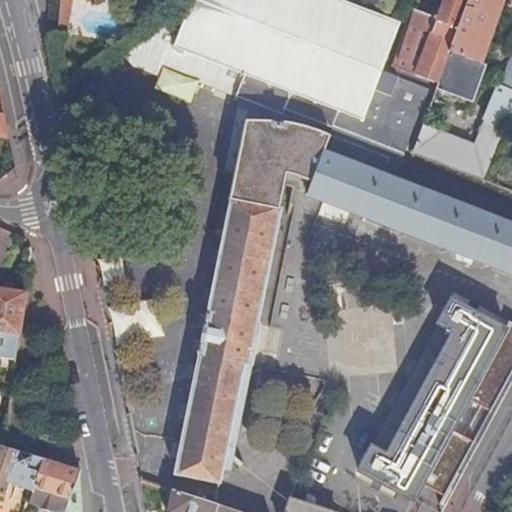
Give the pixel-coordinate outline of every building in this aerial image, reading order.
[(60,0),(59,9),(68,11),(69,0),(60,0)] [(133,67),(163,78),(166,71),(179,75),(282,114),(284,110),(332,128),(342,132),(405,157),(430,90),(384,70),(386,64),(402,22),(343,0),(193,0),(194,1),(189,4),(182,21),(176,19),(125,56),(133,67)] [(412,8),(391,65),(437,83),(468,0),(444,0),(437,17),(412,8)] [(468,0),(437,83),(435,88),(473,101),(486,64),(481,62),(503,0),(468,0)] [(65,29),(68,11),(59,9),(57,28),(65,29)] [(511,38),(508,48),(511,50),(511,54),(475,145),(421,125),(412,152),(484,180),(511,112),(511,38)] [(0,134),(9,136),(5,114),(0,113),(0,134)] [(339,139),(329,135),(310,129),(286,122),(285,122),(279,121),(247,120),(208,314),(206,314),(198,353),(200,354),(175,473),(220,482),(223,467),(232,469),(261,323),(258,322),(280,208),(279,207),(286,174),(310,182),(306,194),(425,240),(511,272),(511,222),(397,179),(405,157),(342,132),(339,139)] [(332,128),(329,135),(339,139),(342,132),(332,128)] [(14,233),(4,229),(0,227),(0,265),(2,267),(14,233)] [(105,261),(107,283),(124,281),(122,259),(105,261)] [(26,293),(0,288),(0,354),(16,358),(20,334),(26,293)] [(508,328),(451,297),(435,326),(438,327),(374,445),(371,443),(356,471),(413,502),(452,432),(462,437),(483,397),(473,391),(508,328)] [(157,300),(113,306),(119,342),(163,336),(157,300)] [(0,444),(0,492),(5,495),(9,483),(32,490),(43,457),(7,447),(0,445),(0,444)] [(84,511),(81,470),(65,465),(43,457),(32,490),(28,503),(39,506),(41,510),(46,511),(54,511),(55,511),(57,511),(84,511)] [(239,511),(173,490),(167,511),(239,511)] [(307,492),(305,502),(317,505),(318,499),(314,494),(307,492)] [(341,511),(317,505),(305,502),(291,497),(286,511),(341,511)]
